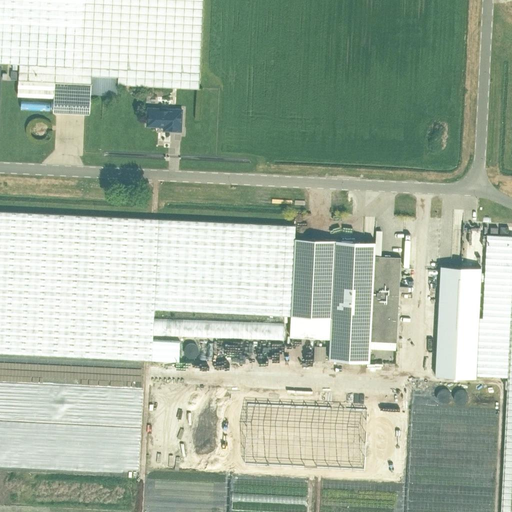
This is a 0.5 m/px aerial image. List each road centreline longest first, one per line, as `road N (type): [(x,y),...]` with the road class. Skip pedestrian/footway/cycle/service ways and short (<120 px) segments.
road 1 (unclassified): [(0,167),(477,189)]
road 2 (unclassified): [(477,189),(486,0)]
